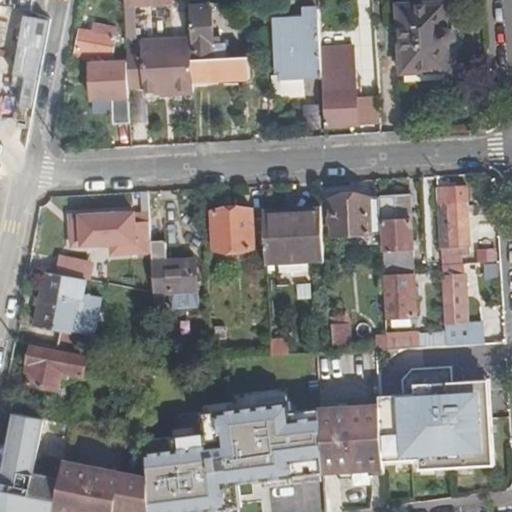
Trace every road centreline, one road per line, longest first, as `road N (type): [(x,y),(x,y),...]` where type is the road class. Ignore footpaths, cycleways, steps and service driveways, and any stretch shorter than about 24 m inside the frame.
road 1 (residential): [(21,173),(511,150)]
road 2 (residential): [(56,0),(21,173)]
